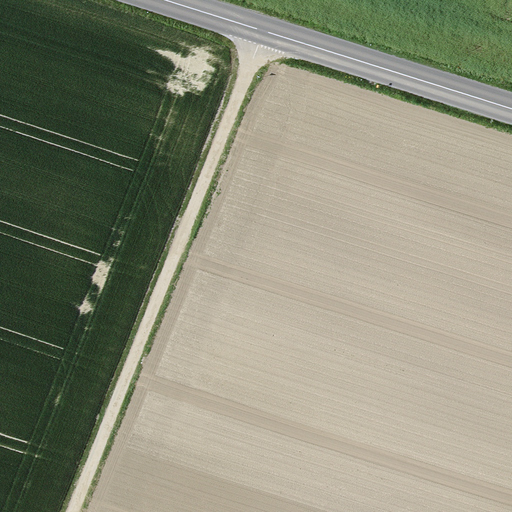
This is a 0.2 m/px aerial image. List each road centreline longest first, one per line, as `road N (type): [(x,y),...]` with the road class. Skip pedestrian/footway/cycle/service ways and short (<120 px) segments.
road 1 (track): [(263,30),(68,511)]
road 2 (secondary): [(511,108),(165,0)]
